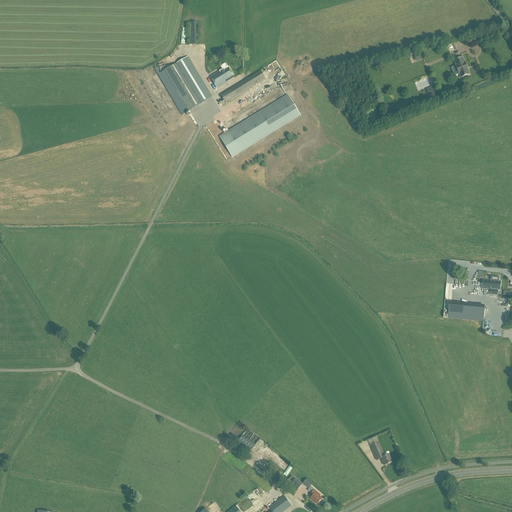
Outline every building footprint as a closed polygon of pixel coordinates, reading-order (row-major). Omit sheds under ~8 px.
[(189,22),(190,45),(198,45),(197,22),(189,22)] [(211,94),(188,57),(165,71),(190,111),(212,97),(211,95),(211,94)] [(456,66),(460,74),(461,78),(470,74),(468,70),(465,62),(463,57),(455,61),(456,65),(456,66)] [(210,77),(218,89),(234,78),(227,66),(210,77)] [(265,77),(261,70),(222,95),(226,102),(265,77)] [(254,92),(261,104),(273,97),(266,85),(254,92)] [(288,96),(220,138),(232,157),(300,115),(288,96)] [(501,282),(499,282),(499,277),(491,277),(491,281),(483,280),(482,289),(491,290),(491,295),(498,295),(498,290),(500,290),(501,282)] [(448,318),(483,321),(485,306),(449,303),(448,318)] [(261,439),(248,429),(235,446),(248,456),(261,439)] [(385,457),(377,437),(368,440),(377,461),(381,459),(385,466),(392,463),(389,455),(385,457)] [(302,484),(296,479),(292,483),(298,489),(302,484)] [(303,484),(309,489),(311,487),(313,484),(307,479),(303,484)] [(319,494),(311,487),(309,489),(308,490),(311,494),(311,495),(313,496),(311,499),(318,505),(322,499),(318,495),(319,494)] [(283,511),(292,506),(284,496),(269,507),(271,509),(273,511),(283,511)]
